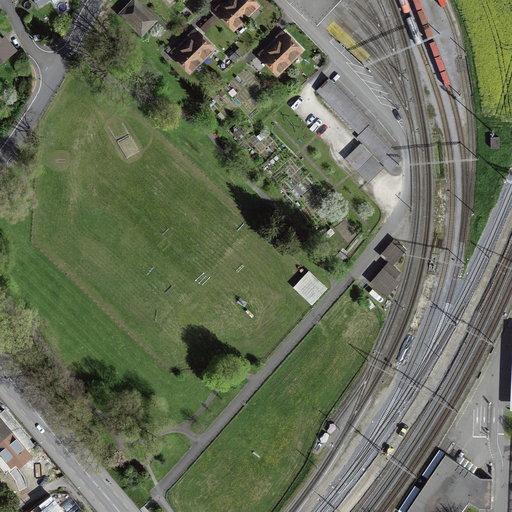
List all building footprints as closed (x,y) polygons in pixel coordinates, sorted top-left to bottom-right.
[(121,14),(133,26),(147,12),(134,0),(121,14)] [(257,6),(250,0),(232,0),(225,7),(222,3),(215,9),(234,29),(257,6)] [(294,0),(318,22),(322,18),(330,10),(339,0),(294,0)] [(147,12),(133,26),(141,34),(155,20),(147,12)] [(213,49),(194,30),(187,36),(191,40),(181,50),(177,46),(171,52),(190,71),(213,49)] [(301,51),(282,32),(275,38),(279,42),(269,52),(265,48),(259,54),(278,73),(301,51)] [(0,62),(15,50),(9,43),(10,42),(5,36),(1,39),(0,38),(0,62)] [(360,135),(369,127),(371,124),(328,80),(317,90),(360,135)] [(390,171),(401,160),(369,127),(360,135),(357,137),(363,143),(346,159),(368,181),(384,165),(390,171)] [(371,282),(387,296),(399,282),(395,278),(400,272),(392,265),(406,250),(395,240),(381,255),(389,262),(371,282)] [(325,289),(306,271),(290,288),(309,306),(325,289)] [(5,410),(0,413),(0,441),(10,433),(26,451),(34,444),(5,410)] [(445,454),(406,511),(461,511),(469,501),(478,508),(491,508),(492,478),(480,478),(445,454)]
